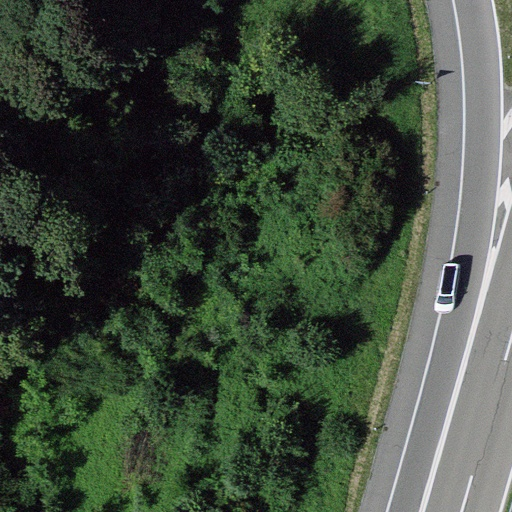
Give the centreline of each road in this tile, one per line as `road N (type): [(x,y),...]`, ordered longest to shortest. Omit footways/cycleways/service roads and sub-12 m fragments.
road 1 (motorway): [(476,0),(490,138),(459,315),(408,511)]
road 2 (motorway): [(511,342),(463,511)]
